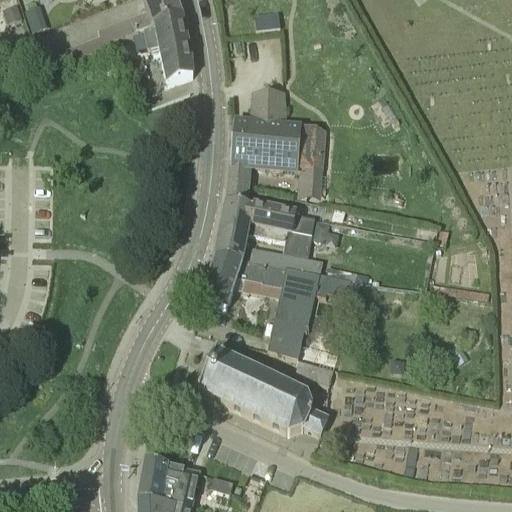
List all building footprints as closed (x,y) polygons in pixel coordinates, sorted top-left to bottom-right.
[(78,50),(65,54),(70,69),(72,68),(120,51),(117,46),(138,39),(138,38),(143,36),(154,32),(180,22),(174,1),(143,12),(145,20),(98,36),(100,42),(78,50)] [(21,24),(16,10),(1,15),(6,29),(21,24)] [(24,16),(27,24),(42,19),(39,11),(24,16)] [(253,21),(256,37),(280,34),(278,18),(253,21)] [(159,57),(188,49),(182,22),(180,22),(154,32),(143,36),(147,54),(158,51),(159,57)] [(34,80),(51,75),(58,73),(53,60),(48,46),(25,54),(31,69),(31,70),(34,80)] [(188,49),(159,57),(164,83),(166,92),(193,82),(191,63),(188,49)] [(144,75),(142,65),(130,67),(133,78),(144,75)] [(251,177),(299,181),(302,131),(287,130),(286,97),(251,98),(251,129),(234,127),(230,172),(229,172),(228,191),(250,195),(251,177)] [(297,203),(301,203),(321,204),(322,183),(299,181),(297,203)] [(250,228),(253,212),(226,207),(217,260),(216,263),(347,286),(320,280),(323,268),(252,254),(251,260),(245,259),(249,240),(284,247),(286,237),(250,228)] [(315,224),(310,223),(296,220),(297,216),(253,208),(253,212),(250,228),(286,237),(312,243),(314,233),(315,224)] [(321,246),(326,243),(328,237),(329,229),(316,227),(313,245),(321,246)] [(351,287),(347,286),(216,263),(200,308),(226,317),(234,295),(240,296),(279,305),(267,358),(299,367),(333,376),(336,362),(325,358),(301,352),(305,336),(307,336),(311,321),(314,301),(326,303),(327,299),(348,304),(351,287)] [(321,443),(325,434),(327,429),(328,425),(312,418),(313,415),(308,401),(289,391),(250,375),(216,359),(200,399),(291,441),(304,437),(305,436),(321,443)] [(329,391),(333,376),(299,367),(295,382),(329,391)] [(169,511),(182,511),(186,495),(190,483),(168,472),(145,467),(138,507),(152,511),(157,511),(159,508),(169,511)]
